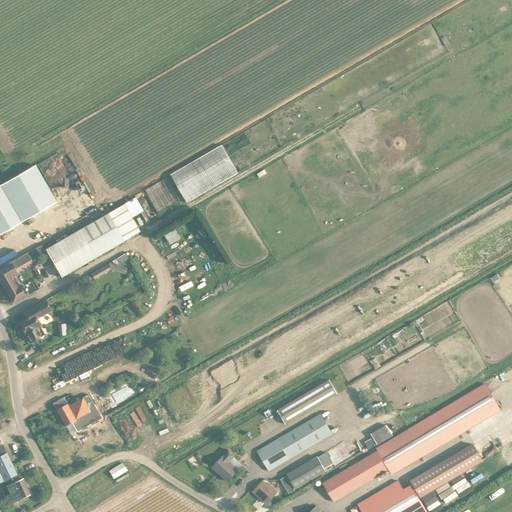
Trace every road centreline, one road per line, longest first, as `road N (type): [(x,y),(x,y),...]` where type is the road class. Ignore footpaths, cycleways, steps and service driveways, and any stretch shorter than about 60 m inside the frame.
road 1 (unclassified): [(57,489),(121,454),(225,511)]
road 2 (unclassified): [(57,489),(20,426),(0,329)]
